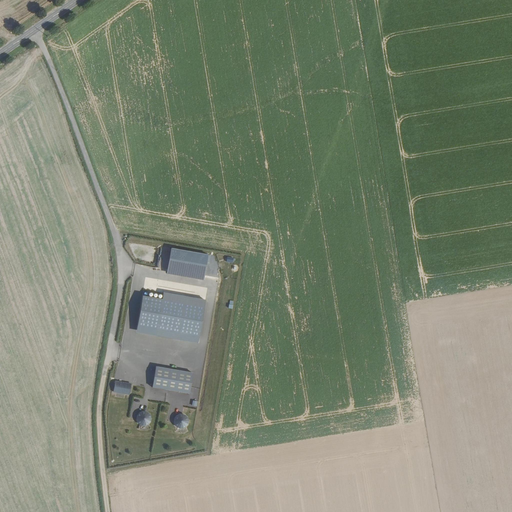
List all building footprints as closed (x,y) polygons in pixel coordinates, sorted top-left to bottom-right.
[(208,255),(172,248),(167,273),(204,280),(208,255)] [(163,299),(143,295),(137,332),(198,343),(205,301),(164,293),(163,299)] [(194,373),(157,367),(153,388),(190,394),(194,373)] [(132,384),(116,381),(113,392),(129,396),(132,384)] [(147,426),(149,425),(151,423),(152,420),(152,418),(151,415),(150,413),(148,412),(145,411),(143,412),(140,413),(139,414),(137,416),(137,419),(137,421),(138,423),(140,425),(142,426),(145,426),(147,426)] [(184,428),(186,427),(188,425),(189,423),(189,420),(188,418),(187,416),(185,414),(182,414),(180,414),(178,415),(176,416),(174,419),(174,421),(174,423),(175,426),(177,427),(179,428),(182,429),(184,428)]
